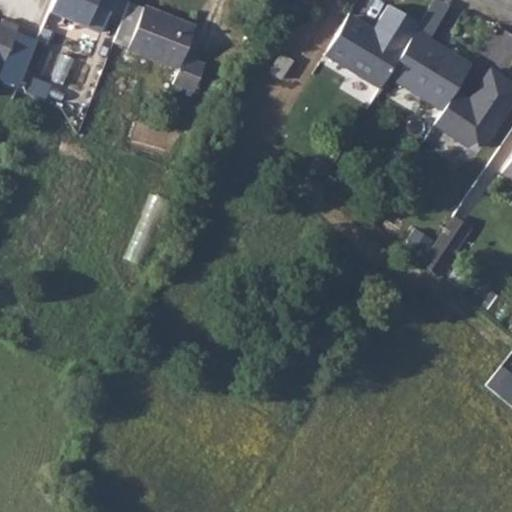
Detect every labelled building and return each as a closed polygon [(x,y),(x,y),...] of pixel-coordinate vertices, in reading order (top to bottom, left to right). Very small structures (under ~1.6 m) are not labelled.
[(320,0),(324,2),(325,0),(277,0),(277,1),(297,14),(306,0),(320,0)] [(170,83),(189,92),(200,65),(182,56),(192,28),(142,6),(126,46),(177,66),(170,83)] [(385,74),(415,23),(387,6),(374,28),(346,11),(319,56),(376,89),(385,74)] [(0,60),(15,25),(0,18),(0,60)] [(385,74),(440,110),(452,92),(468,66),(414,32),(385,74)] [(511,98),(511,86),(485,70),(466,102),(452,92),(440,110),(431,127),(467,149),(483,145),(511,98)] [(415,264),(436,281),(452,259),(431,243),(415,264)]
